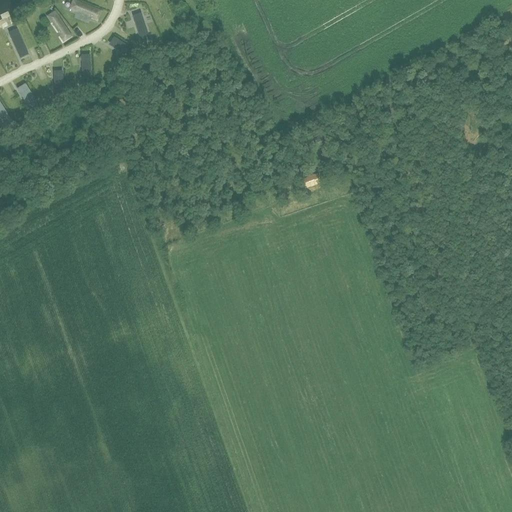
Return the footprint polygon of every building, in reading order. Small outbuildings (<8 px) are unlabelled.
[(171,0),(161,0),(175,22),(182,17),(171,0)] [(99,11),(73,1),(69,9),(76,12),(77,11),(91,17),(91,18),(97,20),(99,15),(98,14),(99,11)] [(55,13),(52,15),(51,14),(46,17),(51,23),(52,23),(60,36),(59,36),(63,42),(68,39),(67,37),(70,35),(55,13)] [(150,40),(143,19),(134,22),(141,43),(150,40)] [(10,38),(20,59),(28,55),(19,34),(10,38)] [(132,60),(137,52),(118,40),(113,48),(132,60)] [(91,83),(90,61),(81,61),(82,84),(91,83)] [(53,77),(54,100),(64,99),(62,77),(53,77)] [(28,89),(20,94),(31,113),(39,108),(28,89)] [(1,105),(0,105),(0,121),(5,128),(12,124),(1,105)] [(305,188),(321,183),(317,174),(302,180),(305,188)]
